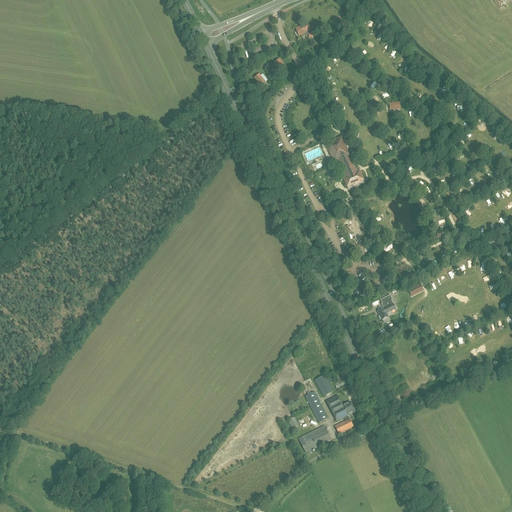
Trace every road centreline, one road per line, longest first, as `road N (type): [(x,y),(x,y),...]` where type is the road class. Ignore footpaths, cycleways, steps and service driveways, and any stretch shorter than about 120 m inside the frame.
road 1 (secondary): [(386,421),(228,93)]
road 2 (tertiary): [(0,265),(228,93)]
road 3 (track): [(0,427),(256,511)]
road 4 (track): [(511,158),(437,94),(403,76),(373,39),(359,36),(343,49),(335,70),(341,80)]
road 5 (track): [(375,177),(400,251),(425,286),(408,307),(415,327),(403,343),(423,385)]
road 6 (track): [(387,181),(428,180),(456,233),(382,258),(384,268)]
road 7 (track): [(426,291),(474,274),(488,302),(442,326),(429,301)]
road 8 (unclassified): [(386,421),(305,464),(253,511)]
road 9 (track): [(369,164),(372,147),(344,108),(341,80),(350,74),(378,95)]
